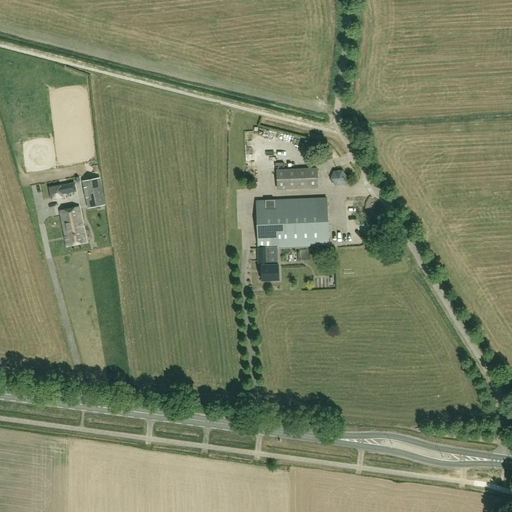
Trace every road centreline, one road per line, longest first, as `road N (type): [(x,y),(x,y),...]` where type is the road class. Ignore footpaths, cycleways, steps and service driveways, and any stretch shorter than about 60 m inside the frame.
road 1 (secondary): [(503,459),(0,393)]
road 2 (unclassified): [(503,459),(505,415),(495,383),(337,122),(345,0)]
